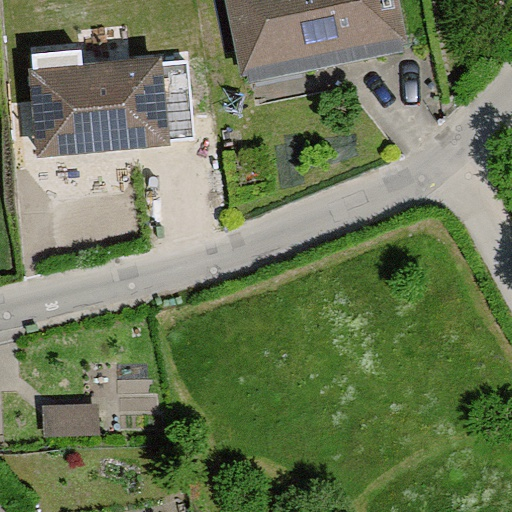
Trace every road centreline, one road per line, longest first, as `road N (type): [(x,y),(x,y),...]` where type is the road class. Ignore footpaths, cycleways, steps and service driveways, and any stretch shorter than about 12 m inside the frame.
road 1 (residential): [(0,318),(134,286),(448,162)]
road 2 (unclassified): [(448,162),(511,272)]
